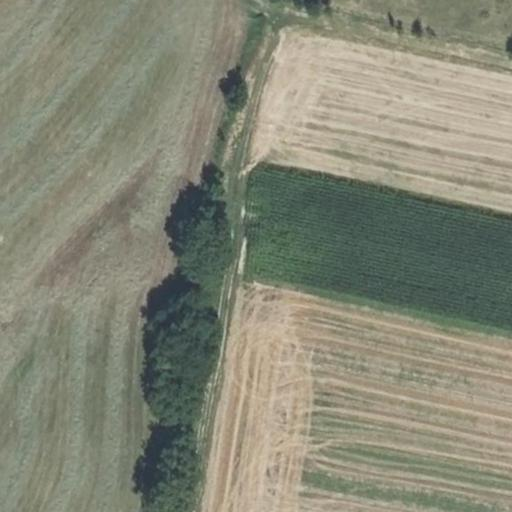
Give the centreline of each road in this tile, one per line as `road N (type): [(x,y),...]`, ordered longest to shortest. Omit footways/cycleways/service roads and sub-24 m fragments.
road 1 (track): [(511,65),(290,18),(266,29),(223,261)]
road 2 (track): [(223,261),(189,511)]
